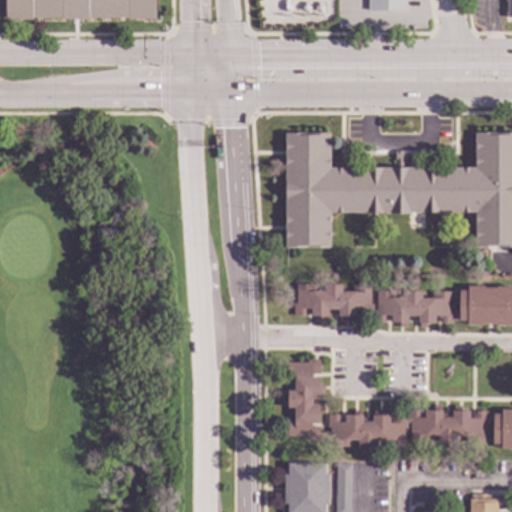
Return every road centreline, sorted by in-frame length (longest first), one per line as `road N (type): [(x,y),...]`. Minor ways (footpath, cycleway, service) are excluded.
road 1 (primary): [(511,56),(228,58)]
road 2 (primary): [(229,97),(511,95)]
road 3 (primary): [(190,58),(0,54)]
road 4 (tertiary): [(243,511),(242,336)]
road 5 (tertiary): [(204,337),(204,511)]
road 6 (tertiary): [(189,98),(199,267)]
road 7 (tertiary): [(237,248),(229,97)]
